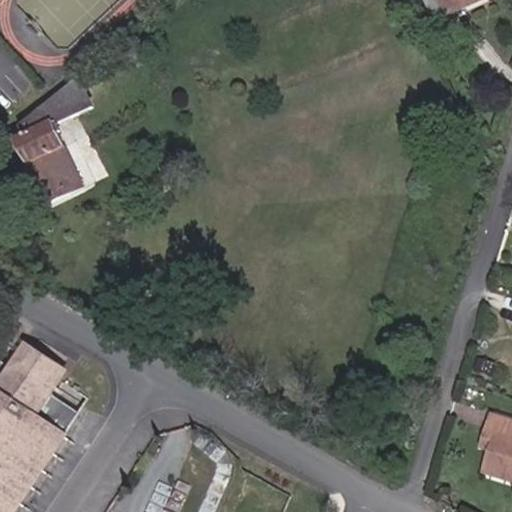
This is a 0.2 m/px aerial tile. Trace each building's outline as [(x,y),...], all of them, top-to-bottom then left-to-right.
[(440,0),(447,16),(468,7),(465,2),(468,0),(440,0)] [(96,108),(81,77),(21,128),(25,139),(18,142),(31,164),(50,205),(84,188),(59,135),(63,133),(60,125),(96,108)] [(24,365),(33,351),(27,347),(18,361),(24,365)] [(0,511),(13,511),(20,502),(77,415),(50,397),(56,388),(50,384),(60,369),(33,351),(24,365),(18,361),(0,388),(0,511)] [(56,388),(66,373),(60,369),(50,384),(56,388)] [(511,482),(511,421),(493,415),(489,430),(498,432),(492,452),(485,474),(511,482)] [(492,452),(498,432),(489,430),(483,449),(492,452)]
